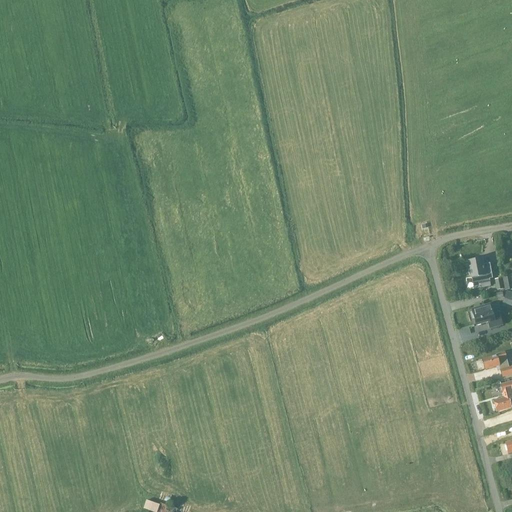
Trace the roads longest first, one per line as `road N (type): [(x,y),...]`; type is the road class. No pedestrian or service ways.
road 1 (unclassified): [(0,381),(62,382),(285,312),(426,248)]
road 2 (unclassified): [(496,511),(426,248)]
